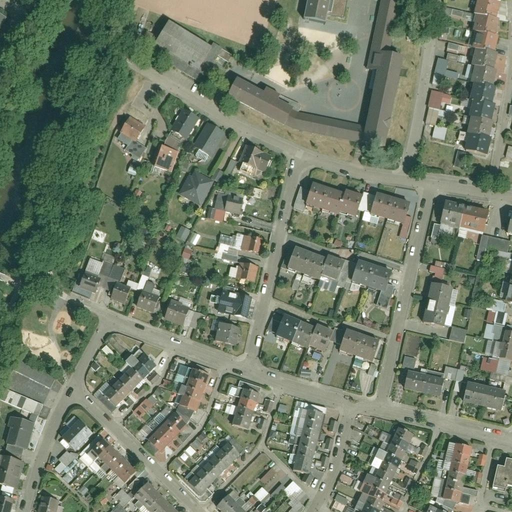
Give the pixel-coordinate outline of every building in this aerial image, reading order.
[(399,0),(398,0),(380,0),(366,72),(374,73),(363,124),(290,109),(233,79),(223,98),(281,127),(386,148),(405,56),(388,53),(399,0)] [(308,0),(303,23),(324,27),(329,0),(308,0)] [(491,115),(495,0),(480,0),(470,150),(484,150),(491,115)] [(211,47),(166,20),(149,48),(195,75),(211,47)] [(446,50),(463,53),(464,47),(447,44),(446,50)] [(444,77),(445,61),(435,60),(433,85),(438,85),(438,76),(444,77)] [(431,91),(424,123),(435,125),(437,116),(448,118),(449,113),(439,111),(440,103),(449,105),(451,95),(431,91)] [(197,120),(183,112),(151,168),(167,177),(184,147),(182,146),(197,120)] [(148,126),(130,114),(119,131),(138,142),(148,126)] [(228,138),(210,127),(197,150),(214,161),(228,138)] [(272,158),(250,146),(238,171),(260,182),(272,158)] [(229,160),(224,175),(230,177),(235,162),(229,160)] [(214,186),(192,172),(179,194),(201,207),(214,186)] [(361,212),(406,224),(411,204),(379,196),(378,199),(338,189),(338,191),(304,183),(298,208),(327,215),(328,211),(360,219),(361,212)] [(244,200),(217,192),(209,220),(223,225),(227,213),(238,217),(244,200)] [(488,234),(493,214),(441,203),(437,223),(488,234)] [(180,227),(175,238),(185,242),(190,231),(180,227)] [(259,256),(265,236),(250,232),(248,238),(244,252),(259,256)] [(503,256),(506,241),(476,236),(473,251),(503,256)] [(19,254),(23,243),(13,240),(9,251),(19,254)] [(182,258),(189,259),(191,250),(183,249),(182,258)] [(361,268),(295,249),(288,270),(337,284),(338,281),(389,296),(395,274),(362,264),(361,268)] [(119,279),(125,264),(101,255),(95,270),(119,279)] [(259,265),(244,261),(239,279),(254,283),(259,265)] [(97,296),(104,280),(85,272),(78,288),(97,296)] [(126,305),(132,290),(115,283),(109,298),(126,305)] [(445,325),(452,289),(433,285),(426,321),(445,325)] [(156,315),(162,299),(142,291),(136,307),(156,315)] [(253,296),(237,291),(231,312),(246,316),(253,296)] [(197,329),(203,311),(172,300),(166,317),(197,329)] [(285,319),(280,339),(327,353),(331,338),(343,342),(340,351),(377,362),(382,344),(312,323),(311,327),(285,319)] [(238,345),(241,328),(226,324),(222,342),(238,345)] [(463,344),(466,331),(451,328),(448,340),(463,344)] [(511,329),(505,328),(499,356),(511,358),(511,329)] [(108,357),(111,354),(104,347),(101,350),(108,357)] [(157,366),(142,352),(116,380),(109,387),(123,401),(130,393),(157,366)] [(413,369),(416,360),(404,357),(401,366),(413,369)] [(496,374),(498,360),(482,358),(480,371),(491,373),(489,389),(503,391),(505,376),(496,374)] [(12,360),(6,372),(46,391),(52,378),(12,360)] [(443,380),(462,382),(463,370),(444,368),(443,380)] [(201,373),(188,369),(176,409),(149,437),(162,449),(187,420),(201,373)] [(445,400),(449,383),(406,372),(402,389),(445,400)] [(3,386),(0,391),(0,401),(35,418),(41,404),(3,386)] [(109,387),(97,399),(111,414),(123,401),(109,387)] [(262,393),(245,388),(233,423),(250,429),(262,393)] [(506,396),(468,388),(465,405),(502,414),(506,396)] [(149,395),(133,413),(140,420),(157,401),(149,395)] [(270,415),(273,403),(267,401),(264,413),(270,415)] [(327,413),(310,409),(295,470),(311,474),(327,413)] [(145,438),(168,414),(163,410),(150,424),(149,423),(139,433),(145,438)] [(33,426),(12,420),(5,445),(25,452),(33,426)] [(73,448),(89,431),(78,420),(62,437),(73,448)] [(378,511),(414,435),(399,428),(360,511),(378,511)] [(137,474),(102,439),(90,451),(125,486),(137,474)] [(185,482),(199,495),(241,454),(227,440),(185,482)] [(462,501),(474,447),(456,443),(444,497),(462,501)] [(74,464),(64,455),(58,461),(68,471),(74,464)] [(501,468),(491,465),(486,486),(511,491),(511,459),(504,457),(501,468)] [(22,464),(0,458),(0,484),(14,489),(22,464)] [(415,475),(421,465),(411,460),(406,470),(415,475)] [(313,479),(306,475),(302,482),(309,486),(313,479)] [(302,511),(305,509),(298,502),(305,495),(292,482),(285,489),(281,485),(271,495),(274,499),(280,493),(294,507),(288,511),(302,511)] [(178,511),(150,484),(138,497),(153,511),(178,511)] [(111,511),(125,511),(122,509),(131,500),(121,490),(112,499),(118,504),(111,511)] [(249,511),(226,490),(215,501),(226,511),(249,511)] [(0,511),(14,511),(18,499),(0,493),(0,511)] [(56,511),(61,500),(46,495),(40,511),(56,511)] [(336,496),(334,501),(346,505),(348,500),(336,496)]
